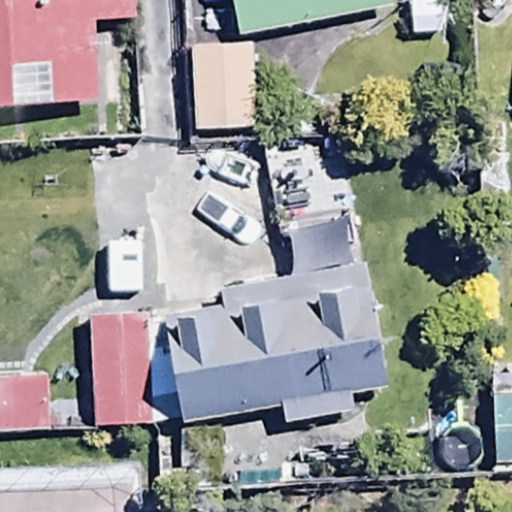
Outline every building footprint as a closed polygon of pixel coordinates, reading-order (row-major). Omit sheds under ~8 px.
[(133,0),(0,0),(0,116),(96,112),(93,37),(135,35),(133,0)] [(386,0),(232,0),(240,45),(390,21),(386,0)] [(455,0),(409,0),(410,46),(444,45),(443,11),(456,11),(455,0)] [(253,57),(193,58),(195,143),(255,142),(253,57)] [(372,280),(222,300),(225,324),(175,330),(188,428),(285,415),(288,438),(358,428),(355,405),(388,401),(372,280)] [(149,323),(91,326),(96,439),(155,436),(149,323)] [(49,389),(0,391),(0,446),(51,444),(49,389)] [(511,403),(498,404),(500,475),(511,474),(511,403)]
